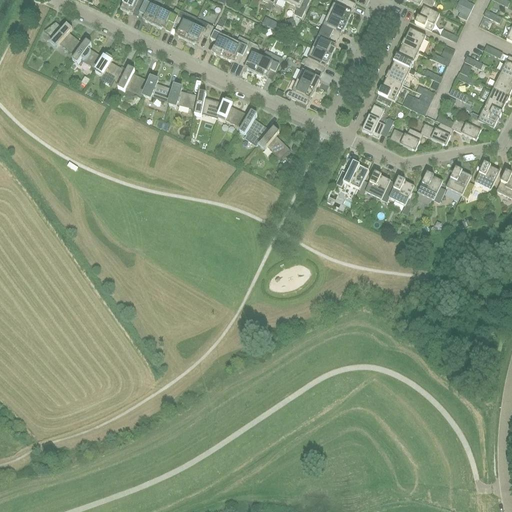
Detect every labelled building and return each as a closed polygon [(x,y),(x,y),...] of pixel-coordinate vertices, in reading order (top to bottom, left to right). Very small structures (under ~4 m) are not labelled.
[(142,8),(145,2),(146,0),(125,0),(120,11),(129,15),(130,14),(138,18),(140,14),(142,8)] [(154,27),(162,10),(165,3),(157,0),(146,0),(145,2),(142,8),(140,14),(145,16),(143,20),(146,22),(145,23),(154,27)] [(302,19),(310,0),(290,0),(288,4),(295,8),(296,12),(295,16),(302,19)] [(353,19),(351,18),(351,17),(350,16),(356,5),(345,0),(344,0),(343,3),(337,0),(336,0),(329,16),(347,25),(348,23),(350,24),(353,19)] [(430,0),(404,0),(405,0),(423,9),(424,9),(430,12),(431,12),(435,2),(430,0)] [(472,12),(474,6),(461,0),(460,0),(458,5),(472,12)] [(505,1),(502,6),(507,9),(510,3),(505,1)] [(472,12),(458,5),(455,11),(460,13),(458,18),(467,22),(472,12)] [(175,24),(178,18),(181,12),(175,9),(173,15),(162,10),(154,27),(162,31),(162,30),(171,33),(175,24)] [(432,33),(440,16),(431,12),(430,12),(424,9),(423,9),(416,25),(432,33)] [(178,18),(175,24),(181,26),(176,36),(179,37),(178,38),(187,42),(197,20),(181,12),(178,18)] [(343,33),(347,25),(329,16),(321,33),(338,41),(342,33),(343,33)] [(494,23),(500,25),(502,19),(497,17),(494,23)] [(208,39),(214,28),(197,20),(187,42),(195,46),(195,45),(198,47),(203,37),(208,39)] [(231,41),(220,35),(226,23),(221,20),(211,41),(216,43),(212,53),(215,54),(214,55),(222,59),(231,41)] [(478,31),(488,35),(491,27),(481,23),(478,31)] [(84,46),(70,35),(73,31),(67,26),(64,30),(56,24),(44,32),(54,41),(51,44),(57,49),(60,45),(75,57),(84,46)] [(418,55),(426,38),(410,30),(402,47),(418,55)] [(443,31),(440,37),(446,40),(449,34),(443,31)] [(335,49),(338,41),(321,33),(313,49),(332,58),(336,50),(335,49)] [(244,56),(247,51),(248,48),(250,43),(239,38),(237,43),(231,41),(222,59),(231,63),(231,62),(239,66),(244,56)] [(341,39),(339,44),(348,48),(350,44),(341,39)] [(105,60),(89,50),(92,47),(86,43),(84,46),(75,57),(73,61),(78,65),(81,61),(97,72),(105,60)] [(244,56),(239,66),(247,70),(247,71),(255,75),(263,58),(257,56),(259,51),(258,47),(250,43),(248,48),(247,51),(244,56)] [(410,71),(418,55),(402,47),(395,63),(410,71)] [(447,48),(442,59),(450,63),(455,52),(447,48)] [(328,66),(332,58),(313,49),(308,60),(307,60),(306,60),(305,60),(304,60),(303,61),(301,64),(305,66),(323,74),(327,66),(328,66)] [(497,52),(495,58),(500,60),(503,55),(497,52)] [(435,55),(432,61),(437,64),(440,58),(435,55)] [(127,73),(111,64),(113,61),(107,57),(105,60),(97,72),(96,75),(102,79),(104,76),(121,85),(127,73)] [(511,79),(511,58),(509,57),(501,74),(511,79)] [(255,75),(263,79),(264,78),(272,82),(282,60),(277,58),(274,64),(263,58),(255,75)] [(403,87),(409,74),(414,77),(415,73),(410,71),(395,63),(387,80),(403,87)] [(478,63),(475,69),(481,71),(483,66),(478,63)] [(319,82),(323,74),(305,66),(297,82),(316,91),(320,83),(319,82)] [(150,83),(133,76),(135,72),(129,69),(127,73),(121,85),(118,90),(124,93),(126,89),(144,97),(150,83)] [(430,80),(432,74),(427,72),(424,77),(430,80)] [(509,98),(511,91),(511,79),(501,74),(493,90),(509,98)] [(85,78),(82,83),(86,86),(90,81),(85,78)] [(170,105),(174,91),(157,85),(158,82),(151,79),(150,83),(144,97),(144,98),(151,101),(152,98),(170,105)] [(467,85),(473,88),(476,82),(470,79),(467,85)] [(379,96),(393,103),(395,104),(403,87),(387,80),(379,96)] [(312,99),(316,91),(297,82),(292,93),(291,93),(290,93),(289,93),(288,93),(287,94),(286,97),(307,107),(311,99),(312,99)] [(196,111),(199,98),(181,93),(182,89),(175,87),(174,91),(170,105),(169,107),(176,109),(177,107),(196,111)] [(416,94),(422,96),(425,91),(419,88),(416,94)] [(502,114),(509,98),(493,90),(492,94),(485,91),(480,101),(487,104),(486,107),(502,114)] [(219,119),(225,105),(224,105),(205,100),(206,95),(199,93),(199,98),(196,111),(195,116),(202,118),(202,114),(219,119)] [(465,104),(468,98),(463,95),(460,101),(465,104)] [(390,108),(393,103),(379,96),(376,102),(390,108)] [(422,96),(419,101),(420,102),(430,107),(432,101),(422,96)] [(411,105),(417,107),(420,102),(419,101),(414,99),(411,105)] [(242,129),(249,117),(231,108),(233,104),(226,101),(224,105),(225,105),(219,119),(218,121),(225,124),(226,121),(242,129)] [(414,113),(417,107),(411,105),(409,110),(414,113)] [(385,126),(379,123),(384,111),(374,106),(362,132),(379,140),(382,133),(385,126)] [(494,131),(502,114),(486,107),(480,118),(478,122),(478,123),(484,126),(494,131)] [(260,146),(262,143),(262,144),(271,133),(255,121),(257,117),(257,116),(252,113),(252,114),(251,113),(249,117),(242,129),(240,133),(240,134),(245,137),(245,136),(246,136),(247,137),(245,139),(257,147),(259,146),(260,146)] [(446,127),(448,128),(454,131),(454,132),(476,142),(484,126),(478,123),(478,122),(471,119),(468,126),(456,120),(454,124),(448,121),(446,127)] [(388,136),(394,123),(388,120),(385,126),(382,133),(388,136)] [(448,144),(454,132),(454,131),(448,128),(446,127),(440,124),(437,131),(425,125),(421,135),(420,135),(423,137),(446,148),(448,144)] [(290,152),(276,138),(279,134),(274,129),(271,133),(262,144),(262,143),(260,146),(259,147),(268,153),(270,151),(280,161),(290,152)] [(415,153),(423,137),(420,135),(421,135),(410,130),(407,137),(395,131),(390,141),(415,153)] [(364,182),(369,172),(353,164),(348,175),(342,172),(336,186),(342,188),(344,184),(360,191),(364,182)] [(491,192),(500,173),(484,165),(475,184),(491,192)] [(469,184),(472,178),(455,170),(446,189),(462,197),(469,184)] [(511,199),(511,176),(505,173),(496,193),(511,199)] [(388,188),(391,183),(374,175),(370,185),(364,182),(360,191),(358,196),(363,199),(365,194),(382,202),(388,188)] [(434,202),(440,189),(443,183),(427,175),(418,195),(434,202)] [(412,194),(414,188),(398,180),(393,191),(388,188),(382,202),(387,204),(389,200),(405,207),(412,194)] [(468,200),(474,186),(469,184),(462,197),(468,200)] [(439,205),(446,191),(440,189),(434,202),(439,205)] [(411,210),(417,196),(412,194),(405,207),(411,210)]
